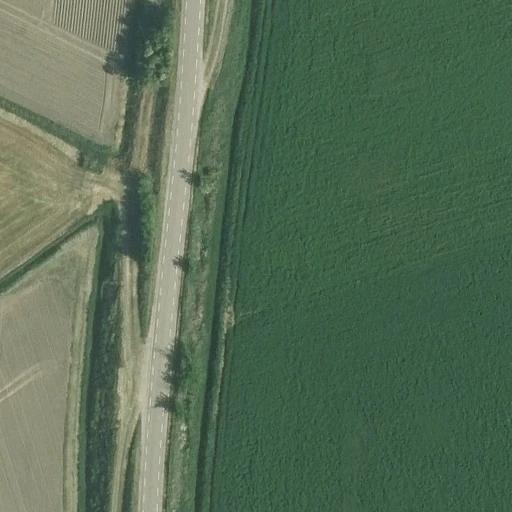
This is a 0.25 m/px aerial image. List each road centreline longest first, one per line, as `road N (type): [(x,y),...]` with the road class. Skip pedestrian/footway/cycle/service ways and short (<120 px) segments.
road 1 (tertiary): [(149,511),(193,0)]
road 2 (track): [(159,375),(128,409),(117,511)]
